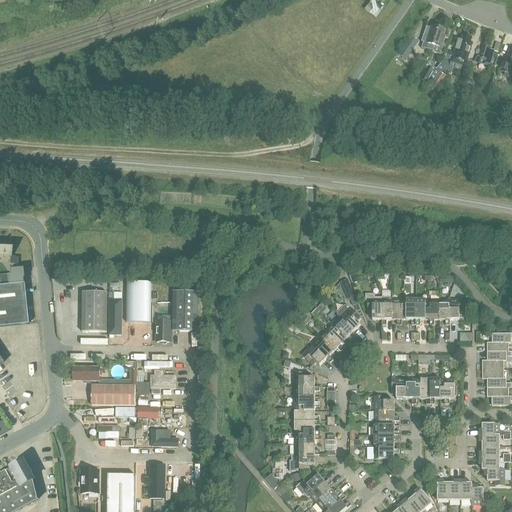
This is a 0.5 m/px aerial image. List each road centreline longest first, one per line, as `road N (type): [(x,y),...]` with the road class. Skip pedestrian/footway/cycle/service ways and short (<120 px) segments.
road 1 (residential): [(55,413),(96,457),(191,458),(196,354),(51,353)]
road 2 (residential): [(472,415),(472,350),(373,348),(366,340)]
road 3 (unclassified): [(0,220),(39,235),(51,353)]
road 4 (residential): [(373,503),(418,464),(463,464),(462,423),(472,415)]
road 5 (residential): [(373,503),(343,467),(342,380),(334,372)]
